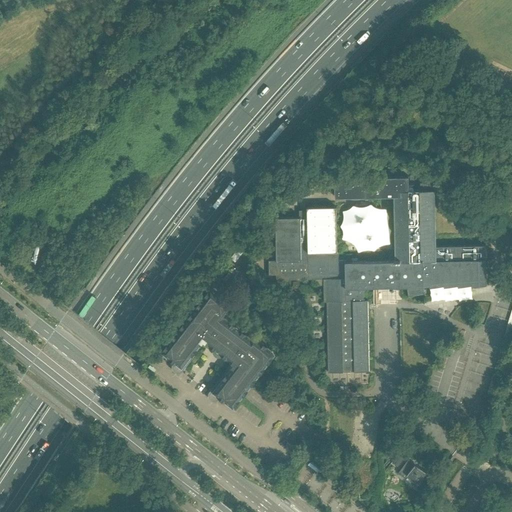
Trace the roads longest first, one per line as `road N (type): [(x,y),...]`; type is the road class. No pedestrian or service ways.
road 1 (motorway): [(0,501),(185,232),(255,144),(392,0)]
road 2 (motorway): [(351,0),(235,122),(155,222),(0,449)]
road 3 (unclassified): [(271,483),(0,267)]
road 4 (secondary): [(201,452),(0,294)]
road 5 (secondary): [(0,332),(179,476)]
